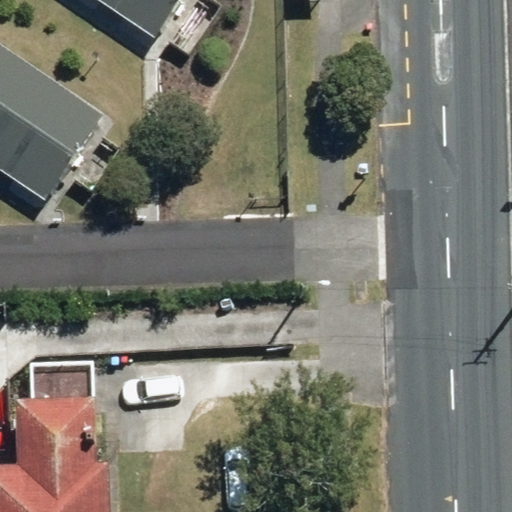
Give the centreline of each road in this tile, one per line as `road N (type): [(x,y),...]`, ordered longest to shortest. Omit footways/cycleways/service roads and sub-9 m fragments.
road 1 (residential): [(443,234),(0,248)]
road 2 (primary): [(451,511),(443,234)]
road 3 (primary): [(443,234),(436,0)]
